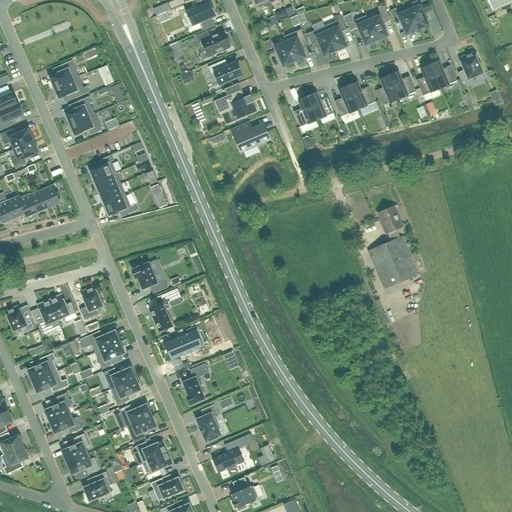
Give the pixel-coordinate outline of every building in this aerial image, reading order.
[(185,4),(183,0),(173,0),(168,3),(171,10),(185,4)] [(217,16),(216,16),(210,2),(211,2),(210,1),(205,4),(203,0),(195,0),(198,7),(185,12),(186,13),(192,26),(191,27),(192,27),(201,23),(203,30),(214,25),(211,19),(217,16)] [(255,0),(259,8),(269,3),(267,0),(255,0)] [(487,0),(492,9),(511,0),(487,0)] [(417,1),(411,3),(414,9),(409,11),(417,29),(427,25),(417,1)] [(407,34),(417,29),(409,11),(399,15),(396,8),(390,11),(395,23),(401,21),(407,34)] [(387,13),(381,16),(384,23),(390,21),(387,13)] [(335,22),(325,26),(335,50),(345,46),(340,33),(346,30),(340,15),(333,18),(335,22)] [(376,40),(368,21),(366,16),(355,20),(366,44),(376,40)] [(368,21),(376,40),(386,35),(378,17),(368,21)] [(325,26),(307,34),(312,45),(319,42),(325,55),(335,50),(325,26)] [(215,28),(195,36),(198,43),(201,42),(207,56),(231,46),(228,38),(226,39),(223,32),(217,34),(215,28)] [(294,61),(304,57),(300,46),(307,43),(301,29),(283,37),(286,43),(286,42),(294,61)] [(286,43),(275,47),(283,66),(294,61),(286,42),(286,43)] [(474,52),(459,59),(464,70),(458,73),(462,82),(483,73),(482,71),(483,70),(480,63),(478,64),(474,52)] [(63,71),(49,77),(54,88),(79,77),(72,61),(61,65),(63,71)] [(224,65),(222,61),(208,67),(211,74),(214,72),(219,85),(241,75),(236,63),(227,66),(224,65)] [(430,65),(440,88),(457,81),(450,66),(442,69),(439,61),(430,65)] [(416,80),(423,96),(440,88),(430,65),(420,69),(424,77),(416,80)] [(389,76),(399,99),(416,92),(409,76),(401,80),(398,72),(389,76)] [(375,91),(382,106),(399,99),(389,76),(380,80),(383,88),(375,91)] [(54,89),(53,90),(55,96),(57,95),(59,99),(72,93),(75,98),(89,92),(87,86),(83,88),(79,77),(54,88),(54,89)] [(348,86),(358,109),(375,102),(368,87),(361,90),(357,82),(348,86)] [(334,101),(341,117),(358,109),(348,86),(339,90),(342,98),(334,101)] [(234,120),(236,119),(237,120),(257,111),(253,102),(249,103),(247,96),(243,98),(240,90),(213,102),(219,115),(230,111),(234,120)] [(0,110),(17,104),(12,93),(0,97),(0,110)] [(307,97),(317,120),(334,113),(327,97),(320,101),(316,93),(307,97)] [(79,108),(65,114),(70,125),(94,114),(90,104),(92,103),(89,97),(76,102),(79,108)] [(293,112),(300,127),(317,120),(307,97),(298,101),(301,109),(293,112)] [(17,104),(0,110),(0,122),(0,123),(0,129),(0,131),(11,126),(9,120),(22,115),(17,104)] [(70,126),(69,126),(71,133),(73,132),(74,136),(88,130),(90,135),(102,131),(94,114),(70,125),(70,126)] [(265,132),(264,132),(261,126),(251,130),(248,123),(232,130),(241,151),(269,139),(265,132)] [(11,142),(13,149),(33,140),(28,129),(14,135),(11,129),(0,134),(4,144),(11,142)] [(33,140),(13,149),(16,155),(10,158),(15,168),(26,164),(24,158),(38,152),(33,140)] [(145,153),(138,157),(140,162),(148,159),(145,153)] [(102,166),(90,171),(95,183),(116,173),(111,162),(113,161),(111,155),(100,160),(102,166)] [(148,161),(142,163),(146,170),(151,168),(148,161)] [(116,173),(95,183),(99,194),(121,184),(116,173)] [(121,184),(99,194),(104,205),(126,195),(121,184)] [(158,185),(151,188),(155,197),(162,194),(158,185)] [(41,191),(48,208),(60,203),(58,199),(60,198),(57,192),(55,193),(52,186),(41,191)] [(41,191),(31,195),(30,195),(37,212),(48,208),(41,191)] [(30,193),(19,197),(18,198),(25,214),(26,217),(37,212),(30,195),(31,195),(30,193)] [(126,195),(104,205),(109,216),(119,212),(121,217),(137,211),(134,204),(130,206),(126,195)] [(18,196),(7,201),(14,218),(25,214),(18,198),(19,197),(18,196)] [(6,199),(0,201),(0,215),(2,220),(3,223),(14,218),(7,201),(6,199)] [(364,206),(349,211),(353,221),(368,216),(364,206)] [(399,237),(395,229),(402,226),(394,206),(378,212),(384,227),(383,227),(385,233),(387,232),(391,241),(368,250),(384,288),(418,274),(402,236),(399,237)] [(134,269),(132,270),(136,279),(138,278),(143,289),(150,286),(153,294),(168,287),(164,279),(157,282),(149,263),(142,266),(141,264),(133,267),(134,269)] [(430,270),(419,275),(422,280),(433,275),(430,270)] [(94,287),(81,292),(87,306),(80,309),(84,320),(97,315),(95,309),(102,306),(102,305),(104,303),(100,294),(98,295),(94,287)] [(149,309),(158,331),(172,326),(165,310),(170,307),(168,302),(180,297),(177,289),(155,298),(158,306),(149,309)] [(61,296),(50,300),(58,320),(64,317),(66,323),(77,318),(72,307),(67,309),(61,296)] [(37,322),(43,335),(54,330),(52,322),(58,320),(50,300),(38,305),(44,319),(37,322)] [(24,320),(18,307),(6,312),(14,331),(21,328),(23,333),(34,329),(30,317),(24,320)] [(86,328),(96,324),(94,320),(84,324),(86,328)] [(74,324),(76,334),(83,332),(81,323),(74,324)] [(97,325),(86,328),(87,334),(99,330),(97,325)] [(417,327),(401,333),(403,338),(419,332),(417,327)] [(195,329),(163,343),(164,344),(166,343),(173,359),(171,360),(171,361),(203,347),(203,346),(199,348),(196,341),(197,341),(196,338),(195,338),(192,332),(196,330),(195,329)] [(91,345),(95,353),(120,342),(115,331),(102,337),(100,331),(79,340),(83,349),(91,345)] [(124,353),(120,342),(95,353),(102,369),(114,364),(112,359),(117,357),(117,356),(124,353)] [(36,356),(44,353),(42,347),(34,350),(36,356)] [(32,382),(57,371),(53,361),(56,359),(53,353),(38,359),(40,364),(35,367),(28,371),(32,382)] [(202,384),(199,377),(208,372),(205,364),(190,370),(194,378),(183,383),(188,396),(186,396),(190,405),(205,399),(199,385),(202,384)] [(110,389),(135,379),(131,368),(117,374),(114,368),(103,373),(110,389)] [(57,371),(32,382),(37,393),(45,389),(45,390),(50,388),(53,393),(69,386),(66,379),(62,381),(57,371)] [(135,379),(110,389),(118,406),(129,401),(127,396),(133,394),(132,393),(140,390),(135,379)] [(45,411),(50,422),(71,413),(68,407),(72,405),(67,393),(55,398),(58,404),(52,407),(45,411)] [(126,426),(151,416),(146,405),(132,410),(130,405),(119,410),(126,426)] [(204,417),(196,420),(206,442),(220,435),(213,418),(219,416),(214,405),(201,410),(204,417)] [(7,410),(0,413),(0,433),(5,432),(2,426),(12,422),(12,421),(13,420),(11,413),(9,414),(7,410)] [(50,422),(55,433),(62,430),(62,431),(68,428),(70,433),(82,428),(77,417),(74,419),(71,413),(50,422)] [(151,416),(126,426),(133,443),(145,438),(143,433),(148,430),(156,427),(154,423),(156,422),(153,415),(151,416)] [(85,434),(88,441),(103,434),(100,427),(85,434)] [(5,434),(0,436),(0,447),(3,455),(23,447),(21,443),(23,442),(20,436),(18,437),(18,435),(8,440),(5,434)] [(62,451),(67,462),(88,453),(86,447),(89,446),(84,434),(72,439),(75,445),(69,447),(70,448),(62,451)] [(135,446),(142,463),(167,452),(162,441),(148,447),(146,442),(135,446)] [(3,455),(1,456),(6,467),(3,468),(6,474),(20,468),(18,462),(28,458),(27,457),(29,456),(26,450),(24,450),(23,447),(3,455)] [(238,448),(212,459),(213,459),(216,466),(219,472),(218,473),(244,462),(244,461),(243,462),(237,449),(238,448)] [(167,452),(142,463),(147,474),(146,477),(147,480),(162,474),(160,470),(161,468),(171,463),(167,452)] [(88,453),(67,462),(73,475),(80,472),(80,471),(85,469),(88,475),(100,470),(94,458),(91,459),(88,453)] [(98,482),(84,488),(89,501),(111,492),(108,486),(112,485),(106,472),(95,476),(98,482)] [(164,484),(162,479),(151,483),(158,501),(183,490),(178,478),(164,484)] [(236,507),(238,511),(246,507),(245,505),(256,500),(256,499),(258,498),(253,487),(251,488),(250,486),(248,487),(244,478),(233,482),(235,489),(236,489),(237,492),(231,494),(234,501),(232,502),(234,508),(236,507)] [(173,503),(159,509),(160,511),(192,511),(189,504),(176,509),(173,503)]
